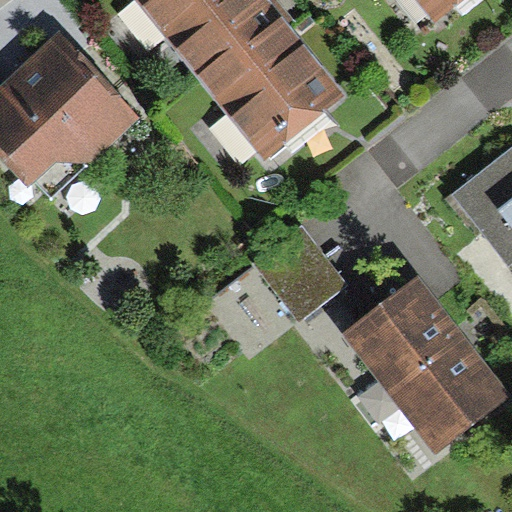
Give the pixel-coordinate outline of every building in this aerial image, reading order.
[(141,0),(263,150),(333,94),(256,0),(141,0)] [(416,0),(427,13),(444,0),(416,0)] [(72,170),(129,122),(107,95),(101,100),(56,45),(1,90),(0,89),(0,148),(22,176),(55,149),(72,170)] [(511,149),(453,193),(510,269),(511,266),(511,149)] [(293,324),(344,289),(300,225),(249,259),(293,324)] [(400,411),(432,453),(507,396),(416,277),(339,336),(373,381),(356,394),(381,425),(400,411)]
